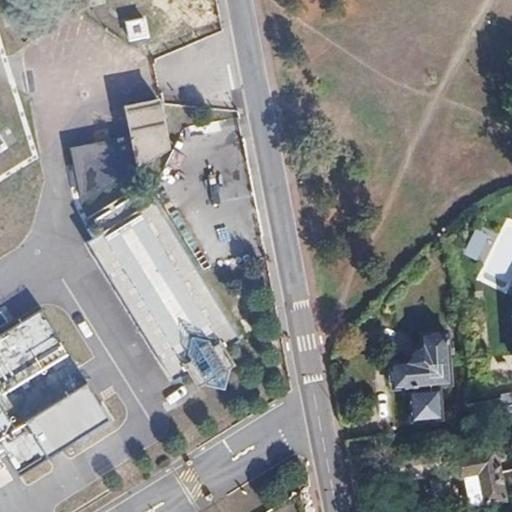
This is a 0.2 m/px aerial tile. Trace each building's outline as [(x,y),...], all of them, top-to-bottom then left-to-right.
[(153,32),(150,14),(132,18),(136,35),(153,32)] [(164,148),(156,105),(127,111),(133,140),(74,153),(83,200),(164,148)] [(0,152),(19,141),(0,111),(0,152)] [(208,384),(212,385),(226,377),(227,372),(235,367),(230,358),(232,346),(239,342),(222,314),(187,258),(152,202),(138,210),(130,198),(95,219),(103,233),(88,242),(123,298),(175,381),(182,378),(193,380),(199,389),(208,384)] [(470,230),(461,254),(481,262),(491,238),(470,230)] [(43,309),(0,335),(0,448),(19,478),(112,420),(43,309)] [(450,383),(446,332),(421,334),(421,342),(406,358),(392,359),(394,387),(450,383)] [(226,377),(212,385),(224,388),(226,377)] [(506,428),(502,408),(501,400),(467,408),(471,432),(491,430),(506,428)] [(511,427),(511,405),(502,408),(506,428),(511,427)] [(383,450),(380,433),(343,441),(346,456),(383,450)] [(382,470),(378,451),(346,456),(350,475),(382,470)] [(511,496),(511,470),(499,474),(494,451),(457,458),(453,461),(452,464),(451,468),(452,472),(455,475),(460,477),(463,478),(468,506),(511,496)]
